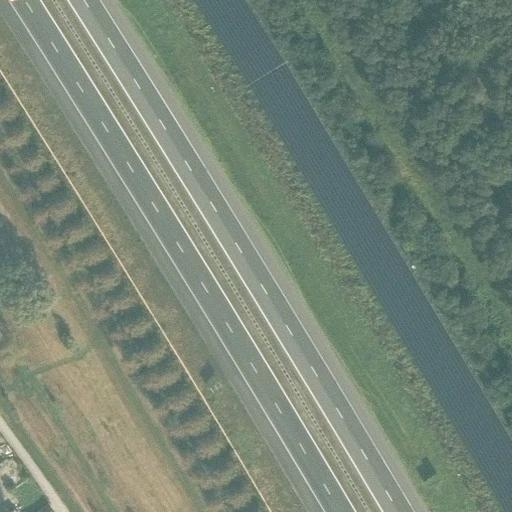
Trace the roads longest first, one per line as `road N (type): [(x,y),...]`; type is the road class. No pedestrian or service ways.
road 1 (motorway): [(24,0),(331,511)]
road 2 (motorway): [(391,511),(84,0)]
